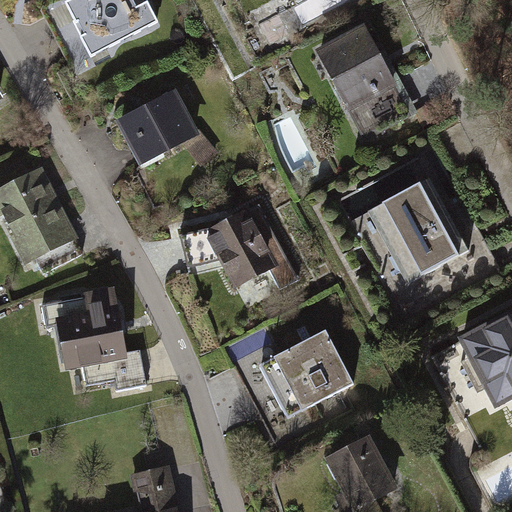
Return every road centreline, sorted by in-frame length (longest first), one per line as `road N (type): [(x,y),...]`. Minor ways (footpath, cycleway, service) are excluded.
road 1 (residential): [(0,24),(155,293),(209,418),(236,511)]
road 2 (residential): [(511,184),(417,0)]
